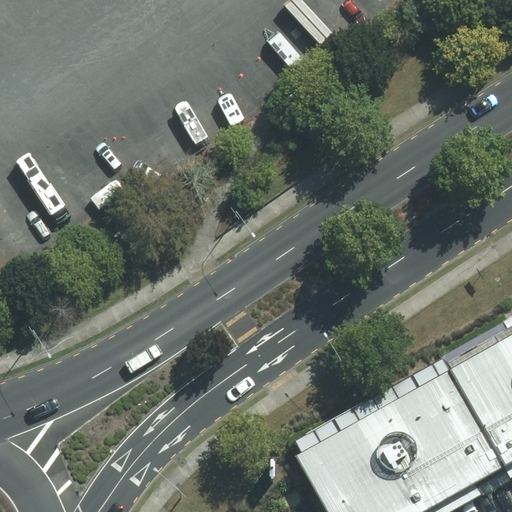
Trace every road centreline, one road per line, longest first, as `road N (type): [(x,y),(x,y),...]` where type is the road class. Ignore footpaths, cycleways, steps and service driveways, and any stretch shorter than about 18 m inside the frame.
road 1 (primary): [(0,413),(154,343),(511,114)]
road 2 (primary): [(511,195),(114,479),(81,511)]
